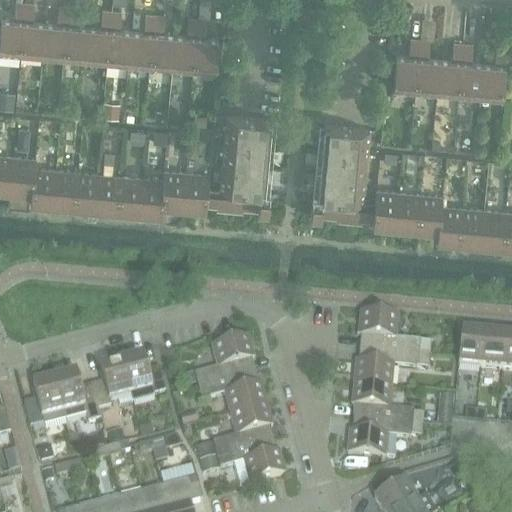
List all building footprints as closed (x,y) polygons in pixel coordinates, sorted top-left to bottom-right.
[(14,16),(24,17),(25,5),(16,4),(14,16)] [(25,5),(24,17),(34,18),(35,6),(25,5)] [(58,20),(67,21),(68,9),(59,8),(58,20)] [(68,9),(67,21),(77,22),(78,10),(68,9)] [(101,24),(111,25),(112,13),(102,13),(101,24)] [(112,13),(111,25),(120,26),(121,14),(112,13)] [(144,28),(154,29),(155,17),(145,17),(144,28)] [(155,17),(154,29),(164,30),(165,18),(155,17)] [(1,20),(0,32),(0,54),(21,57),(24,22),(1,20)] [(187,32),(197,33),(198,21),(188,20),(187,32)] [(198,21),(197,33),(206,33),(207,22),(198,21)] [(24,22),(21,57),(42,59),(45,24),(24,22)] [(45,24),(42,59),(63,61),(66,26),(45,24)] [(66,26),(63,61),(84,62),(88,28),(66,26)] [(88,28),(84,62),(108,65),(111,30),(88,28)] [(111,30),(108,65),(128,66),(131,32),(111,30)] [(131,32),(128,66),(150,68),(153,34),(134,33),(131,32)] [(153,34),(150,68),(172,70),(175,36),(156,35),(153,34)] [(175,36),(172,70),(195,73),(198,38),(175,36)] [(198,38),(195,73),(215,74),(218,40),(198,38)] [(409,53),(419,54),(420,42),(410,41),(409,53)] [(420,42),(419,54),(428,55),(429,43),(420,42)] [(452,57),(462,58),(463,46),(453,45),(452,57)] [(463,46),(462,58),(472,58),(473,47),(463,46)] [(505,61),(506,50),(496,50),(496,60),(505,61)] [(393,93),(413,95),(418,59),(396,57),(393,93)] [(418,59),(415,93),(435,95),(439,61),(418,59)] [(439,61),(435,95),(459,97),(462,63),(439,61)] [(462,63),(459,97),(481,99),(485,65),(462,63)] [(485,65),(481,99),(502,101),(505,67),(485,65)] [(0,92),(0,109),(14,111),(15,93),(0,92)] [(104,102),(103,120),(119,121),(120,104),(104,102)] [(146,112),(146,121),(155,121),(156,113),(146,112)] [(195,116),(194,125),(206,126),(206,117),(195,116)] [(216,212),(243,215),(243,211),(268,214),(269,201),(244,199),(244,194),(265,196),(272,122),(226,117),(220,190),(218,190),(216,212)] [(338,202),(338,207),(312,205),(311,217),(336,219),(335,223),(362,225),(364,204),(363,204),(369,130),(324,127),(318,200),(338,202)] [(19,130),(18,140),(27,141),(29,138),(30,131),(19,130)] [(154,130),(153,143),(165,144),(166,131),(154,130)] [(131,131),(130,145),(144,146),(145,132),(131,131)] [(105,152),(103,174),(113,175),(115,153),(105,152)] [(385,152),(384,163),(396,164),(397,154),(385,152)] [(0,192),(11,193),(14,158),(0,157),(0,192)] [(14,158),(11,193),(30,195),(31,181),(35,182),(36,170),(36,160),(14,158)] [(30,195),(30,203),(53,205),(56,172),(36,170),(35,182),(31,181),(30,195)] [(56,172),(53,205),(75,207),(78,174),(60,173),(56,172)] [(165,182),(163,206),(183,207),(186,175),(166,173),(165,182)] [(78,174),(75,207),(97,210),(100,176),(82,175),(78,174)] [(186,175),(183,207),(205,210),(206,208),(206,207),(207,189),(208,177),(186,175)] [(100,176),(97,210),(120,212),(123,178),(102,176),(100,176)] [(120,212),(120,213),(142,215),(142,214),(144,180),(123,178),(120,212)] [(144,180),(142,214),(162,216),(163,207),(163,206),(165,182),(162,182),(144,180)] [(373,224),(373,225),(395,227),(399,194),(376,192),(375,205),(373,224)] [(399,194),(395,227),(417,229),(420,196),(399,194)] [(420,196),(417,229),(437,231),(440,208),(442,208),(443,198),(420,196)] [(437,233),(437,240),(462,242),(465,210),(442,208),(440,208),(437,231),(437,233)] [(465,210),(462,242),(482,244),(485,212),(465,210)] [(485,212),(482,244),(504,246),(506,214),(485,212)] [(360,339),(359,351),(399,355),(430,358),(431,344),(420,343),(397,341),(399,318),(361,315),(358,339),(360,339)] [(461,333),(458,366),(481,368),(483,345),(484,335),(461,333)] [(483,345),(481,368),(503,370),(504,362),(506,337),(484,335),(483,345)] [(504,362),(503,370),(511,371),(511,337),(506,337),(504,362)] [(194,377),(198,389),(255,375),(252,363),(254,362),(248,339),(210,349),(216,371),(194,377)] [(356,363),(354,386),(393,389),(395,368),(417,370),(417,369),(429,370),(430,358),(399,355),(359,351),(358,364),(356,363)] [(143,358),(122,363),(129,390),(130,396),(133,405),(154,399),(154,398),(166,395),(159,370),(147,373),(143,358)] [(104,385),(92,388),(98,411),(111,408),(110,404),(109,402),(117,400),(118,402),(119,408),(133,405),(130,396),(129,390),(122,363),(99,369),(104,385)] [(76,375),(54,381),(63,414),(65,422),(86,416),(86,418),(88,424),(100,420),(98,412),(98,411),(92,388),(80,391),(76,375)] [(193,375),(173,381),(176,392),(196,386),(193,375)] [(223,397),(229,418),(267,408),(261,386),(258,387),(255,375),(198,389),(201,403),(223,397)] [(36,403),(24,406),(30,428),(43,425),(44,427),(65,422),(63,414),(54,381),(32,387),(36,403)] [(354,409),(353,421),(423,427),(424,416),(413,415),(413,413),(391,411),(393,389),(354,386),(352,408),(354,409)] [(440,396),(436,427),(451,429),(454,397),(440,396)] [(216,457),(273,442),(270,430),(273,430),(267,408),(229,418),(235,439),(212,445),(213,446),(216,457)] [(0,436),(10,434),(4,410),(0,411),(0,436)] [(466,412),(465,422),(476,423),(477,413),(466,412)] [(477,413),(476,423),(486,424),(487,414),(477,413)] [(195,415),(179,420),(181,429),(197,425),(195,415)] [(350,433),(348,456),(386,459),(395,460),(396,439),(399,439),(411,440),(411,438),(422,439),(423,427),(353,421),(352,433),(350,433)] [(150,424),(139,427),(143,440),(153,438),(150,424)] [(122,432),(107,436),(110,447),(125,443),(122,432)] [(177,437),(150,444),(152,453),(152,454),(155,464),(168,461),(166,452),(183,448),(177,438),(177,437)] [(104,438),(88,442),(90,451),(107,447),(104,438)] [(216,457),(216,459),(219,470),(233,466),(239,488),(249,485),(285,476),(279,454),(277,454),(273,442),(216,457)] [(150,444),(138,447),(138,448),(140,456),(152,453),(150,444)] [(213,446),(196,450),(199,462),(216,457),(213,446)] [(107,450),(109,459),(122,456),(119,447),(107,450)] [(51,448),(38,451),(41,464),(54,460),(51,448)] [(97,462),(109,459),(107,450),(95,453),(97,462)] [(216,459),(200,463),(204,476),(220,471),(219,470),(216,459)] [(18,462),(7,465),(9,474),(19,472),(21,471),(18,462)] [(67,467),(69,475),(81,472),(79,464),(67,467)] [(57,479),(69,475),(67,467),(55,470),(57,479)] [(448,473),(453,481),(462,476),(457,468),(448,473)] [(44,473),(43,473),(46,484),(54,482),(51,471),(44,473)] [(458,491),(467,486),(462,476),(453,481),(458,491)] [(165,489),(163,489),(169,511),(191,511),(190,506),(202,503),(197,480),(195,481),(165,489)] [(0,484),(0,493),(12,490),(10,482),(0,484)] [(374,501),(380,511),(400,511),(416,503),(405,484),(374,501)] [(144,494),(142,495),(146,511),(169,511),(163,489),(144,494)] [(146,511),(142,495),(123,500),(125,511),(146,511)] [(416,503),(400,511),(435,511),(427,497),(416,503)] [(102,505),(103,511),(125,511),(123,500),(102,505)]
